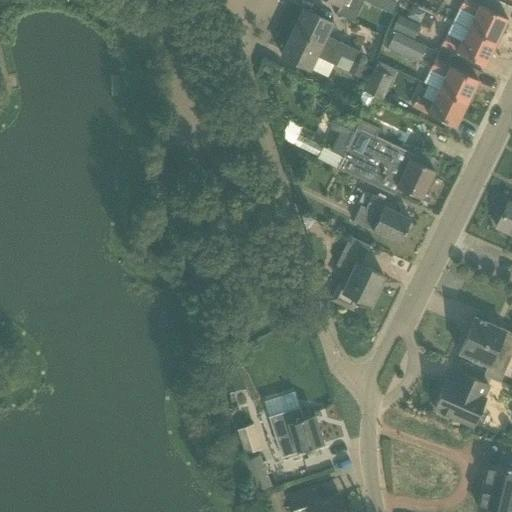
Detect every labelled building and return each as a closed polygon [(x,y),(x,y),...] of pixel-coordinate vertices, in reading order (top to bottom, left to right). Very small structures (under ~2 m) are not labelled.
[(330,0),(340,4),(341,0),(362,0),(392,14),(397,3),(390,0),(330,0)] [(454,22),(467,28),(496,42),(507,18),(469,0),(463,0),(460,8),(454,22)] [(326,35),(332,23),(303,9),(292,33),(340,55),(341,55),(353,61),(358,50),(326,35)] [(395,31),(413,39),(420,25),(398,15),(391,29),(395,31)] [(446,36),(442,45),(485,65),(496,42),(467,28),(461,42),(446,36)] [(387,48),(395,31),(391,29),(390,29),(382,46),(387,48)] [(395,31),(387,48),(418,64),(427,46),(413,39),(395,31)] [(341,55),(340,55),(292,33),(281,55),(309,69),(316,56),(336,65),(341,55)] [(444,77),(438,89),(467,103),(478,79),(435,59),(429,70),(444,77)] [(364,66),(353,61),(348,71),(359,77),(364,66)] [(364,90),(382,99),(392,77),(374,68),(364,90)] [(417,96),(412,106),(455,127),(467,103),(438,89),(431,103),(417,96)] [(347,99),(330,91),(325,101),(342,109),(347,99)] [(432,158),(414,149),(412,153),(349,122),(336,116),(316,158),(328,163),(336,167),(394,194),(397,187),(421,198),(434,170),(427,167),(432,158)] [(293,143),(317,154),(321,144),(298,133),(293,143)] [(411,219),(393,211),(395,206),(371,194),(365,207),(360,205),(352,220),(371,230),(399,243),(411,219)] [(496,227),(511,235),(511,203),(508,202),(496,227)] [(306,233),(309,230),(317,222),(305,216),(300,214),(306,233)] [(384,276),(361,265),(370,246),(349,236),(336,265),(351,272),(345,284),(339,282),(339,284),(332,300),(352,309),(357,298),(370,304),(384,276)] [(365,262),(394,271),(395,268),(388,265),(391,254),(369,247),(365,262)] [(485,364),(489,366),(501,371),(508,353),(511,354),(511,351),(511,333),(505,331),(505,330),(475,317),(459,353),(470,357),(472,361),(481,365),(485,364)] [(449,415),(473,425),(485,398),(483,397),(489,385),(457,371),(452,381),(447,379),(434,408),(439,411),(438,413),(448,418),(449,415)] [(273,428),(282,456),(297,451),(297,452),(323,444),(314,414),(288,422),(288,423),(273,428)] [(246,454),(261,449),(253,425),(238,429),(246,454)] [(477,507),(496,511),(511,511),(511,456),(500,454),(497,466),(488,464),(477,507)] [(315,486),(288,495),(293,511),(344,511),(339,493),(319,500),(315,486)]
